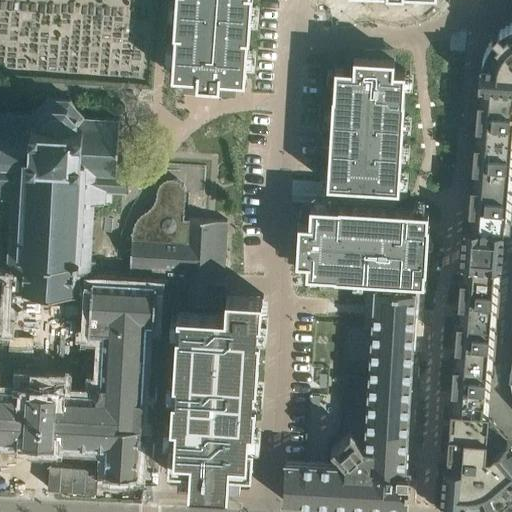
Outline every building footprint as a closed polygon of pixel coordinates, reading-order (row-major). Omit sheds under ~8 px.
[(176,32),(173,74),(185,75),(184,90),(234,94),(235,79),(246,80),(252,0),(176,0),(174,32),(176,32)] [(511,0),(482,0),(481,16),(477,68),(475,68),(474,69),(473,69),(472,70),(472,71),(471,72),(471,73),(471,74),(471,75),(472,76),(472,77),(473,78),(474,79),(475,79),(476,80),(475,83),(472,126),(477,127),(477,129),(477,140),(476,140),(473,171),(474,171),(473,182),(472,182),(469,225),(464,225),(461,261),(464,262),(463,275),(462,275),(459,306),(460,307),(459,318),(458,318),(456,350),(457,350),(456,361),(455,361),(452,393),(453,393),(452,406),(451,406),(450,422),(451,422),(450,432),(449,432),(447,453),(448,453),(449,454),(449,455),(450,455),(449,462),(449,463),(448,463),(448,464),(445,463),(441,509),(464,511),(473,511),(476,510),(491,507),(498,504),(498,503),(511,493),(511,444),(511,443),(507,437),(507,438),(505,435),(503,432),(502,433),(493,422),(494,421),(491,419),(488,416),(489,413),(490,409),(489,409),(490,396),(491,396),(493,365),(492,364),(493,353),(494,353),(497,321),(496,321),(497,310),(498,310),(500,278),(499,278),(500,265),(501,265),(505,225),(510,225),(511,217),(511,214),(511,0)] [(333,94),(328,183),(400,187),(405,97),(404,97),(406,69),(394,69),(395,57),(393,56),(394,49),(347,46),(345,66),(336,65),(334,94),(333,94)] [(0,197),(13,198),(10,254),(5,254),(4,265),(3,275),(4,275),(18,275),(17,290),(76,293),(76,279),(90,280),(91,272),(94,272),(94,261),(91,261),(94,212),(95,202),(110,202),(110,191),(123,191),(129,192),(131,164),(122,164),(122,162),(117,162),(117,156),(119,129),(124,130),(124,126),(119,126),(119,119),(109,118),(109,113),(105,113),(105,118),(98,118),(98,112),(95,112),(94,118),(82,117),(85,115),(89,114),(88,112),(84,113),(70,101),(72,97),(70,96),(67,100),(51,98),(49,94),(47,95),(48,99),(33,111),(29,110),(28,112),(32,114),(31,115),(19,114),(19,110),(16,109),(16,113),(0,112),(0,197)] [(132,237),(130,273),(157,274),(156,285),(185,286),(184,302),(222,304),(223,291),(224,279),(224,276),(228,219),(214,218),(208,217),(189,216),(189,219),(182,218),(182,212),(183,193),(183,191),(183,188),(182,185),(180,183),(178,181),(175,180),(171,179),(168,179),(165,180),(162,182),(160,184),(159,185),(158,187),(158,189),(158,191),(157,196),(156,199),(154,202),(152,205),(150,208),(147,210),(142,212),(139,216),(136,220),(134,224),(134,229),(132,237)] [(299,221),(297,260),(307,260),(307,273),(309,273),(367,275),(425,278),(425,265),(426,265),(428,222),(427,221),(428,209),(399,207),(339,204),(339,205),(310,204),(310,206),(301,205),(300,221),(299,221)] [(0,437),(31,440),(46,441),(108,444),(106,470),(138,471),(140,426),(142,398),(141,398),(145,332),(146,323),(154,323),(156,287),(156,285),(157,274),(130,273),(117,272),(118,271),(94,272),(91,272),(90,280),(89,316),(88,316),(87,327),(90,327),(89,343),(103,344),(101,383),(100,382),(98,381),(97,381),(96,381),(95,382),(94,383),(93,384),(93,386),(94,387),(94,388),(95,389),(96,390),(97,390),(98,392),(63,390),(63,376),(22,374),(21,388),(0,386),(0,323),(2,323),(2,311),(1,312),(4,275),(3,275),(4,265),(0,264),(0,437)] [(179,308),(169,463),(191,465),(190,487),(229,490),(230,467),(252,469),(263,294),(227,292),(226,311),(179,308)] [(284,489),(284,500),(408,507),(410,467),(405,467),(416,298),(375,295),(375,304),(366,445),(365,445),(351,429),(333,445),(347,461),(346,463),(286,459),(284,489)]
